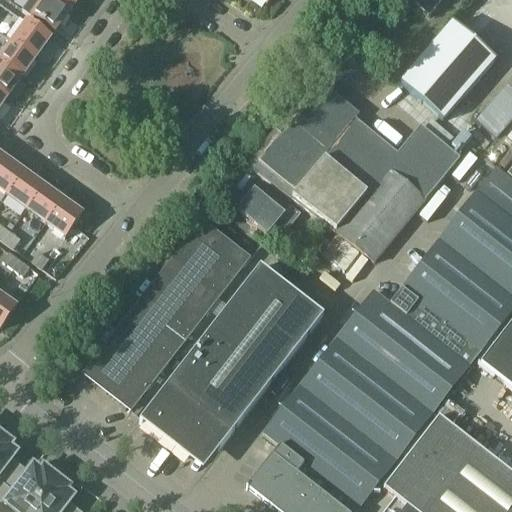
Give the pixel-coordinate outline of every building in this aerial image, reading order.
[(42,0),(29,19),(53,36),(68,16),(44,0),(42,0)] [(79,0),(44,0),(68,16),(79,0)] [(430,19),(445,0),(406,0),(407,0),(430,19)] [(49,41),(25,24),(11,44),(35,61),(49,41)] [(451,25),(399,85),(442,123),(494,63),(451,25)] [(35,61),(11,44),(0,59),(0,65),(21,81),(35,61)] [(0,94),(7,100),(21,81),(0,65),(0,94)] [(279,137),(272,131),(243,166),(372,266),(423,204),(458,161),(419,128),(396,156),(354,122),(357,117),(321,87),(279,137)] [(496,141),(511,122),(511,91),(507,88),(476,124),(496,141)] [(0,194),(6,198),(22,175),(3,161),(0,165),(0,194)] [(245,493),(269,511),(355,511),(511,310),(511,182),(495,169),(388,307),(372,295),(262,438),(278,450),(245,493)] [(25,212),(42,189),(22,175),(6,198),(25,212)] [(44,226),(61,203),(42,189),(25,212),(44,226)] [(283,236),(298,218),(289,210),(281,218),(251,193),(234,214),(265,240),(274,229),(283,236)] [(61,203),(44,226),(65,241),(81,217),(61,203)] [(200,223),(80,379),(128,416),(248,260),(200,223)] [(0,243),(2,244),(8,236),(0,229),(0,243)] [(8,236),(2,244),(13,252),(19,243),(8,236)] [(1,265),(12,273),(18,264),(7,256),(1,265)] [(30,265),(41,272),(48,264),(37,256),(30,265)] [(22,280),(28,271),(18,264),(12,273),(22,280)] [(218,453),(248,415),(321,320),(257,270),(137,426),(141,428),(143,425),(188,460),(203,441),(218,453)] [(0,297),(0,330),(16,309),(0,297)] [(477,366),(476,367),(511,394),(511,324),(479,367),(477,366)] [(511,511),(511,478),(437,420),(409,456),(481,511),(511,511)] [(10,447),(0,438),(0,492),(19,468),(10,462),(15,456),(8,450),(10,447)] [(408,511),(481,511),(409,456),(382,491),(392,500),(408,511)] [(0,511),(30,511),(55,481),(43,471),(40,475),(33,470),(28,475),(19,468),(0,492),(0,511)] [(76,511),(67,505),(72,500),(65,494),(68,490),(55,481),(30,511),(76,511)] [(408,511),(392,500),(382,511),(408,511)]
